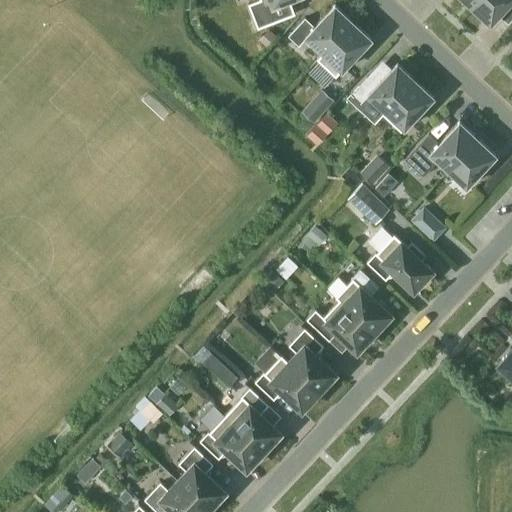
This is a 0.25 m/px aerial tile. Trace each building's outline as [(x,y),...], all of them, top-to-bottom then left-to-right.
[(255,0),(249,2),(258,27),(295,13),(290,0),(255,0)] [(511,0),(476,0),(471,6),(489,23),(509,1),(511,3),(511,0)] [(315,58),(316,59),(351,21),(333,4),(313,26),(303,17),(287,35),(297,45),(305,36),(322,51),(315,58)] [(369,38),(351,21),(316,59),(334,76),(369,38)] [(277,36),(268,28),(258,38),(267,47),(277,36)] [(382,114),(414,80),(395,62),(390,68),(382,59),(350,93),(361,103),(358,106),(373,121),(380,113),(382,114)] [(414,80),(382,114),(399,131),(432,96),(414,80)] [(334,100),(322,88),(301,110),(314,121),(334,100)] [(318,143),(337,122),(326,112),(307,133),(318,143)] [(437,160),(447,169),(447,168),(476,138),(458,120),(438,141),(428,133),(405,158),(423,175),(437,160)] [(476,138),(447,168),(447,169),(465,186),(494,155),(476,138)] [(390,165),(376,153),(359,171),(372,183),(390,165)] [(389,208),(368,188),(353,204),(374,224),(389,208)] [(446,227),(423,205),(410,219),(433,241),(446,227)] [(327,235),(315,224),(306,234),(318,245),(327,235)] [(406,247),(392,233),(374,252),(373,251),(365,261),(384,278),(392,270),(410,288),(409,290),(410,290),(431,267),(431,266),(429,268),(419,259),(423,255),(410,243),(406,247)] [(292,277),(302,263),(291,255),(281,269),(292,277)] [(334,296),(372,331),(391,312),(390,311),(388,312),(369,295),(377,286),(358,268),(350,276),(351,277),(334,296)] [(284,280),(273,269),(264,279),(275,290),(284,280)] [(372,331),(334,296),(333,296),(337,300),(321,316),(313,308),(304,318),(327,339),(335,331),(353,349),(352,350),(353,351),(372,331)] [(294,351),(286,360),(285,361),(315,390),(316,390),(335,371),(334,370),(332,371),(313,353),(321,345),(302,327),(286,344),(294,351)] [(511,343),(507,349),(508,350),(496,363),(511,378),(511,343)] [(236,374),(210,350),(201,360),(227,384),(236,374)] [(298,410),(316,390),(315,390),(285,361),(286,360),(279,354),(262,371),(261,371),(252,380),(271,398),(279,390),(298,408),(297,409),(298,410)] [(223,413),(261,449),(280,430),(278,428),(276,430),(258,412),(266,403),(247,386),(238,396),(239,397),(223,413)] [(178,404),(165,392),(156,402),(169,414),(178,404)] [(162,411),(148,399),(139,408),(153,421),(162,411)] [(261,449),(223,413),(207,431),(206,430),(197,439),(216,457),(224,449),(243,467),(241,468),(242,469),(261,449)] [(131,442),(119,431),(107,444),(120,455),(131,442)] [(184,469),(175,479),(206,508),(225,488),(223,487),(222,488),(203,470),(211,462),(192,445),(176,462),(184,469)] [(104,468),(95,461),(87,470),(93,475),(99,474),(104,468)] [(202,511),(206,508),(175,479),(166,488),(158,481),(142,499),(156,511),(164,511),(169,507),(173,511),(202,511)] [(53,511),(55,511),(72,494),(62,483),(43,502),(53,511)]
